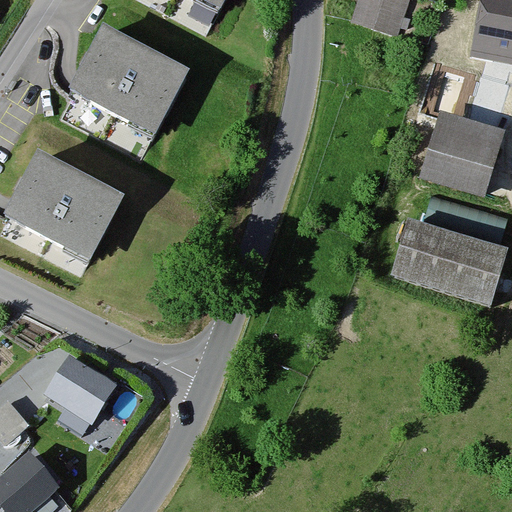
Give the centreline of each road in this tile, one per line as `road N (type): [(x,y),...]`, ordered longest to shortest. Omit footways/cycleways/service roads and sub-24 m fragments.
road 1 (residential): [(309,0),(299,126),(206,384)]
road 2 (residential): [(0,277),(206,384)]
road 3 (unclassified): [(206,384),(176,462),(139,511)]
